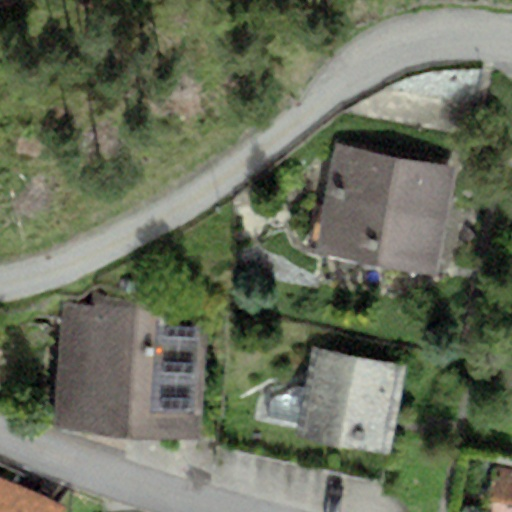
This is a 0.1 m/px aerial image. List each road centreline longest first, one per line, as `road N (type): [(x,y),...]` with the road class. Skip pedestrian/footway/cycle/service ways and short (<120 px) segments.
road 1 (residential): [(0,305),(54,290),(181,228),(382,84),(431,66),(511,68)]
road 2 (residential): [(160,511),(0,451)]
